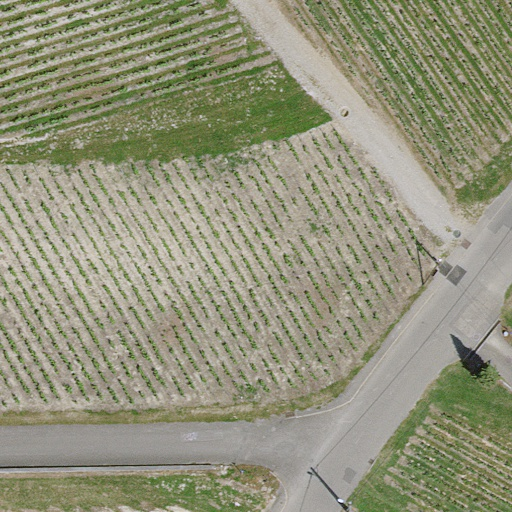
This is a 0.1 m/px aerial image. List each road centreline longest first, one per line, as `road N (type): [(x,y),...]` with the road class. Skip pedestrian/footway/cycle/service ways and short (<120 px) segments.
road 1 (track): [(247,0),(484,271)]
road 2 (unclassified): [(0,446),(356,436)]
road 3 (track): [(0,148),(167,145),(234,130),(329,93)]
road 4 (tertiary): [(452,307),(356,436)]
